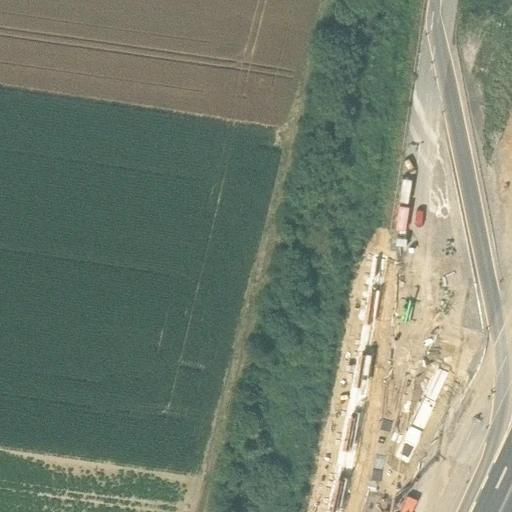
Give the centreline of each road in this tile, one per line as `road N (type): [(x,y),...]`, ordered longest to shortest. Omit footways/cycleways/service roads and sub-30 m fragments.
road 1 (motorway): [(441,0),(362,511)]
road 2 (motorway): [(511,340),(429,511)]
